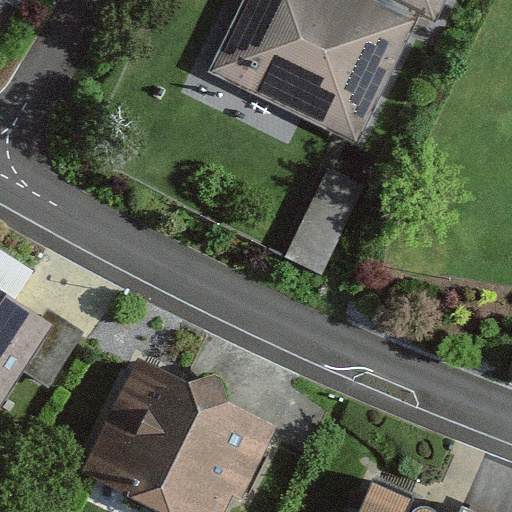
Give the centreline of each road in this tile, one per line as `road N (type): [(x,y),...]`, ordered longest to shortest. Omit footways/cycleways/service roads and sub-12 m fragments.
road 1 (residential): [(511,416),(308,338),(0,175)]
road 2 (residential): [(91,0),(0,158)]
